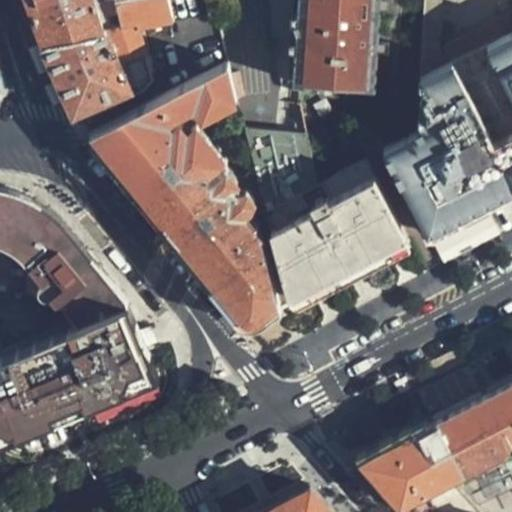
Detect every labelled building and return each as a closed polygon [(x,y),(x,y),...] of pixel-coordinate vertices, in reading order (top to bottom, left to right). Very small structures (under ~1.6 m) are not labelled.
[(32,0),(49,41),(126,26),(118,0),(32,0)] [(118,0),(126,26),(138,23),(174,16),(170,0),(118,0)] [(294,0),(289,84),(375,90),(380,0),(294,0)] [(432,5),(425,6),(422,47),(431,47),(438,48),(439,28),(432,16),(432,5)] [(420,78),(511,28),(511,18),(508,12),(445,48),(443,50),(430,57),(421,62),(420,78)] [(67,86),(81,122),(145,86),(153,78),(138,23),(126,26),(49,41),(67,86)] [(417,132),(385,148),(428,233),(511,189),(511,28),(420,78),(417,132)] [(431,47),(422,47),(421,62),(430,57),(431,47)] [(113,160),(143,197),(213,138),(198,126),(189,132),(182,124),(179,125),(174,118),(196,106),(206,117),(237,95),(228,60),(90,132),(113,160)] [(157,215),(177,239),(236,191),(232,186),(238,181),(220,158),(223,156),(213,138),(143,197),(157,215)] [(266,254),(280,305),(347,271),(408,239),(367,158),(299,193),(267,210),(264,211),(271,224),(277,249),(266,254)] [(299,193),(295,166),(261,184),(267,210),(299,193)] [(11,188),(0,184),(0,442),(89,404),(157,374),(130,310),(123,293),(66,223),(56,214),(31,197),(11,188)] [(177,239),(242,317),(244,317),(251,318),(260,317),(267,311),(271,314),(280,305),(266,254),(260,233),(241,211),(248,205),(254,196),(248,191),(239,195),(236,191),(177,239)] [(433,413),(482,392),(475,376),(426,397),(433,413)] [(511,511),(511,380),(419,429),(361,459),(407,511),(511,511)] [(334,511),(310,485),(267,505),(254,511),(334,511)]
